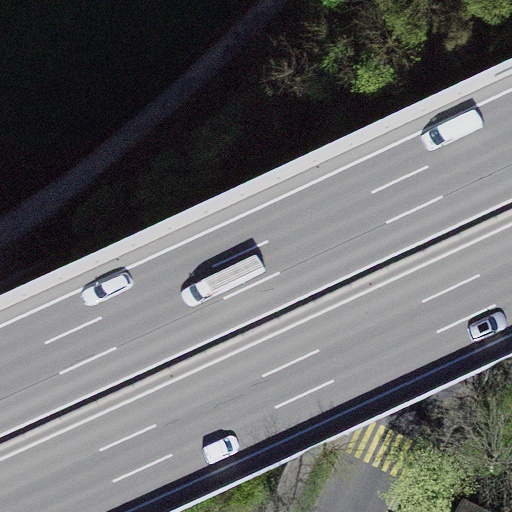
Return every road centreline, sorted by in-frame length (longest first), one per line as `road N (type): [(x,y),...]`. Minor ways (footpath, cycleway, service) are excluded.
road 1 (motorway): [(511,145),(0,380)]
road 2 (motorway): [(0,511),(511,277)]
road 3 (track): [(274,0),(169,104),(0,232)]
road 4 (tertiary): [(511,190),(351,511)]
